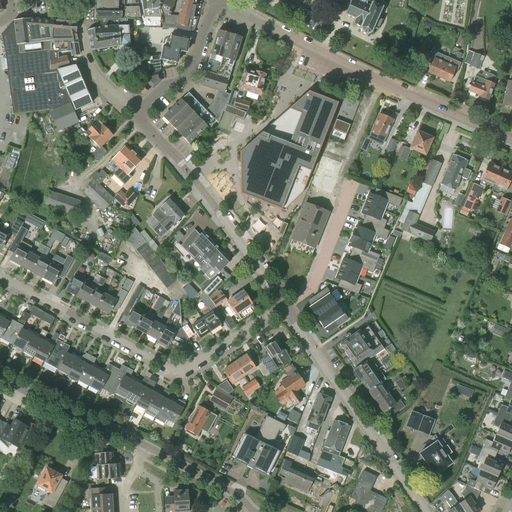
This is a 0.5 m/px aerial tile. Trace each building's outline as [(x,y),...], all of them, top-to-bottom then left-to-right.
[(95,0),(95,10),(111,11),(111,10),(121,10),(124,9),(124,7),(123,0),(95,0)] [(137,0),(138,7),(140,17),(143,27),(160,28),(160,16),(158,0),(137,0)] [(169,16),(174,2),(174,0),(158,0),(160,16),(162,16),(162,28),(171,28),(171,27),(176,28),(178,16),(169,16)] [(176,28),(175,29),(190,32),(193,33),(198,17),(193,16),(195,0),(181,0),(178,16),(176,28)] [(278,0),(279,0),(281,1),(283,0),(284,0),(285,2),(284,3),(285,4),(286,2),(291,0),(296,0),(297,0),(351,0),(345,15),(355,19),(353,23),(352,24),(353,24),(360,27),(360,28),(362,33),(366,35),(371,33),(373,27),(378,29),(382,20),(377,18),(382,7),(371,2),(367,0),(278,0)] [(124,9),(121,10),(121,12),(121,18),(127,18),(140,17),(138,7),(124,7),(124,9)] [(111,11),(95,10),(95,19),(121,19),(121,18),(121,12),(121,10),(111,10),(111,11)] [(28,19),(14,20),(14,28),(3,34),(10,100),(13,114),(52,109),(71,101),(71,99),(87,92),(75,65),(69,67),(49,71),(51,50),(51,42),(52,42),(54,21),(28,19)] [(61,22),(54,21),(52,42),(51,42),(51,50),(61,49),(61,22)] [(51,50),(49,71),(69,67),(67,56),(58,58),(57,53),(71,51),(71,56),(79,55),(75,33),(76,23),(61,22),(61,49),(51,50)] [(119,36),(129,35),(128,26),(98,27),(98,28),(87,30),(89,39),(98,37),(98,36),(112,33),(114,34),(114,36),(117,36),(117,33),(119,33),(119,36)] [(219,67),(229,34),(217,31),(208,63),(219,67)] [(98,37),(89,39),(91,50),(102,48),(120,46),(130,45),(129,35),(119,36),(119,33),(117,33),(117,36),(114,36),(114,34),(112,33),(98,36),(98,37)] [(229,34),(219,67),(231,71),(241,38),(229,34)] [(171,35),(169,47),(163,46),(161,59),(177,62),(180,50),(186,51),(189,39),(171,35)] [(447,57),(439,53),(434,51),(430,59),(433,60),(427,72),(438,77),(447,57)] [(484,57),(474,53),(469,66),(479,70),(484,57)] [(161,70),(159,55),(149,56),(149,62),(151,62),(152,71),(161,70)] [(447,57),(438,77),(449,82),(455,70),(457,71),(460,63),(447,57)] [(219,67),(208,63),(201,86),(217,91),(224,93),(231,71),(219,67)] [(238,89),(237,93),(237,95),(245,98),(246,92),(259,96),(262,86),(265,75),(255,72),(255,73),(244,70),(238,89)] [(147,74),(157,85),(162,80),(159,71),(147,74)] [(483,71),(481,75),(478,74),(477,77),(475,76),(473,83),(472,82),(468,91),(480,96),(480,97),(488,100),(495,81),(496,79),(495,76),(483,71)] [(157,85),(147,74),(140,76),(153,89),(157,85)] [(511,82),(509,82),(503,105),(511,107),(511,82)] [(138,88),(141,92),(144,94),(149,89),(143,83),(138,88)] [(224,93),(217,91),(215,97),(228,101),(230,95),(224,93)] [(230,95),(228,101),(227,104),(233,107),(235,99),(237,95),(237,93),(231,91),(230,95)] [(261,134),(240,153),(240,194),(285,211),(302,194),(324,136),(337,103),(308,92),(277,118),(274,127),(270,137),(261,134)] [(171,126),(197,101),(188,93),(163,117),(171,126)] [(228,101),(215,97),(214,102),(222,111),(225,104),(227,104),(228,101)] [(244,102),(235,99),(233,107),(242,110),(244,102)] [(197,101),(171,126),(180,135),(205,110),(197,101)] [(214,102),(210,106),(220,116),(222,111),(214,102)] [(50,113),(58,131),(77,122),(69,104),(50,113)] [(226,105),(223,112),(243,120),(246,113),(226,105)] [(210,106),(205,110),(214,119),(217,123),(220,116),(210,106)] [(214,119),(205,110),(180,135),(188,144),(214,119)] [(372,131),(368,138),(382,145),(393,121),(379,114),(371,131),(372,131)] [(336,119),(328,139),(342,145),(350,125),(336,119)] [(100,146),(112,135),(102,125),(101,126),(97,122),(85,133),(81,128),(75,134),(82,141),(88,136),(99,147),(88,158),(98,161),(107,153),(100,146)] [(424,154),(431,139),(430,138),(431,136),(425,134),(424,136),(418,133),(411,148),(424,154)] [(390,139),(385,152),(392,155),(397,142),(390,139)] [(116,171),(134,153),(126,145),(112,160),(108,164),(116,171)] [(405,146),(399,158),(406,161),(411,149),(405,146)] [(116,173),(114,175),(124,185),(131,178),(128,175),(141,160),(134,153),(116,171),(117,172),(116,173)] [(467,180),(471,172),(464,169),(467,161),(453,155),(440,185),(454,191),(460,177),(467,180)] [(91,161),(76,156),(75,161),(89,165),(91,161)] [(421,182),(405,221),(401,230),(430,242),(434,232),(415,224),(441,164),(431,160),(422,182),(421,182)] [(494,185),(501,168),(489,163),(482,179),(482,180),(480,184),(485,185),(486,182),(494,185)] [(53,172),(64,176),(67,168),(56,164),(53,172)] [(511,173),(501,168),(494,185),(492,189),(493,193),(497,194),(501,193),(504,194),(505,190),(506,190),(511,175),(511,173)] [(96,172),(91,178),(93,181),(98,185),(103,180),(107,175),(102,170),(98,174),(96,172)] [(93,181),(83,192),(103,211),(114,199),(93,181)] [(418,188),(410,184),(406,193),(414,197),(418,188)] [(472,185),(461,209),(470,213),(475,201),(477,202),(483,190),(472,185)] [(368,194),(364,203),(384,211),(387,203),(398,208),(402,199),(376,189),(373,196),(368,194)] [(122,191),(115,199),(126,209),(138,196),(130,190),(126,195),(122,191)] [(43,206),(77,217),(82,202),(47,191),(43,206)] [(458,194),(453,206),(459,209),(464,196),(458,194)] [(170,198),(154,213),(151,215),(155,219),(148,225),(152,229),(178,206),(170,198)] [(501,198),(495,212),(504,216),(511,202),(501,198)] [(314,248),(328,212),(305,203),(291,239),(314,248)] [(365,215),(363,221),(389,232),(389,231),(383,229),(387,221),(381,218),(384,211),(364,203),(361,213),(365,215)] [(152,229),(157,235),(163,229),(166,232),(174,225),(185,214),(178,206),(152,229)] [(24,221),(30,224),(34,217),(28,214),(24,221)] [(16,236),(21,227),(23,223),(16,219),(9,232),(16,236)] [(510,248),(511,242),(511,220),(510,219),(507,225),(506,224),(503,229),(505,230),(499,244),(510,248)] [(133,226),(128,220),(120,240),(125,242),(126,242),(133,226)] [(354,229),(352,236),(371,243),(374,236),(385,240),(389,232),(363,221),(360,228),(356,226),(354,229)] [(283,222),(278,234),(282,236),(288,224),(283,222)] [(126,242),(125,242),(131,245),(141,237),(139,234),(133,226),(126,242)] [(20,266),(28,252),(28,253),(32,247),(20,241),(26,231),(21,227),(16,236),(10,246),(15,249),(10,260),(20,266)] [(38,227),(29,244),(32,245),(40,228),(38,227)] [(39,259),(38,258),(31,272),(42,277),(49,264),(43,261),(50,249),(49,249),(54,240),(61,243),(65,236),(54,230),(47,243),(47,242),(41,253),(42,253),(39,259)] [(141,237),(146,242),(147,244),(151,239),(144,230),(139,234),(141,237)] [(194,230),(180,247),(186,253),(187,252),(194,258),(200,264),(198,266),(200,267),(199,268),(201,270),(220,251),(202,232),(199,236),(194,230)] [(179,231),(173,238),(178,243),(183,236),(179,231)] [(353,247),(350,254),(376,264),(379,255),(368,251),(371,243),(352,236),(349,243),(348,245),(353,247)] [(146,242),(141,237),(131,245),(132,245),(136,250),(146,242)] [(149,247),(153,252),(156,256),(160,253),(156,247),(157,246),(151,239),(147,244),(149,247)] [(41,253),(47,242),(45,241),(42,245),(41,244),(37,251),(41,253)] [(146,242),(136,250),(139,255),(149,247),(147,244),(146,242)] [(149,247),(139,255),(143,260),(153,252),(149,247)] [(210,280),(200,290),(203,292),(203,291),(208,296),(209,298),(223,283),(216,276),(217,274),(229,261),(220,251),(201,270),(205,274),(210,280)] [(28,253),(28,252),(20,266),(31,272),(38,258),(28,253)] [(153,252),(143,260),(147,265),(157,257),(156,256),(153,252)] [(97,259),(108,265),(112,259),(101,253),(97,259)] [(343,258),(339,268),(358,276),(361,268),(373,273),(376,264),(350,254),(348,260),(343,258)] [(52,259),(49,264),(42,277),(53,283),(57,276),(62,279),(73,259),(67,256),(62,264),(52,259)] [(161,261),(157,257),(147,265),(151,269),(161,261)] [(86,279),(75,273),(82,261),(76,258),(66,278),(71,280),(65,290),(76,296),(86,279)] [(165,266),(161,261),(151,269),(155,274),(165,266)] [(165,266),(155,274),(159,279),(169,271),(165,266)] [(355,283),(358,276),(339,268),(335,278),(340,280),(337,287),(358,295),(361,286),(355,283)] [(173,276),(169,271),(159,279),(162,284),(173,276)] [(92,282),(86,279),(76,296),(87,302),(101,277),(96,274),(92,282)] [(173,276),(162,284),(166,289),(176,281),(173,276)] [(106,280),(101,277),(87,302),(97,308),(105,295),(99,291),(102,286),(106,280)] [(236,285),(245,289),(248,281),(239,278),(236,285)] [(133,283),(127,279),(121,290),(127,293),(133,283)] [(179,283),(183,288),(188,284),(184,279),(179,283)] [(176,281),(166,289),(170,293),(170,294),(180,286),(176,281)] [(189,284),(183,290),(186,293),(184,295),(191,302),(198,294),(189,284)] [(138,286),(129,302),(122,314),(127,317),(124,323),(136,329),(143,316),(132,310),(138,299),(144,289),(138,286)] [(170,294),(169,300),(177,301),(184,295),(186,293),(183,290),(180,286),(170,294)] [(319,301),(309,308),(312,312),(311,313),(314,318),(316,317),(317,318),(336,305),(338,304),(327,288),(315,295),(319,301)] [(111,309),(116,312),(127,293),(121,290),(120,289),(115,300),(105,295),(97,308),(109,314),(111,309)] [(208,296),(203,291),(203,292),(199,296),(207,308),(202,312),(205,317),(202,319),(210,331),(220,325),(217,319),(221,316),(215,307),(210,298),(209,298),(208,296)] [(210,298),(215,307),(226,300),(221,291),(210,298)] [(235,314),(251,304),(243,291),(227,302),(235,314)] [(146,311),(151,313),(158,298),(153,296),(146,311)] [(159,297),(153,308),(159,311),(162,306),(164,302),(165,301),(159,297)] [(342,315),(336,305),(317,318),(323,328),(333,321),(337,327),(348,319),(344,313),(342,315)] [(159,311),(157,316),(161,319),(167,308),(162,306),(159,311)] [(24,313),(18,324),(23,326),(28,315),(24,313)] [(143,316),(136,329),(146,335),(154,321),(143,316)] [(0,336),(10,319),(6,317),(4,320),(0,317),(0,336)] [(0,338),(13,345),(14,343),(23,326),(10,319),(0,336),(0,338)] [(210,331),(202,319),(191,326),(200,338),(210,331)] [(165,327),(154,321),(146,335),(157,341),(165,327)] [(510,331),(495,324),(491,333),(506,339),(510,331)] [(187,325),(181,329),(188,339),(193,335),(187,325)] [(23,326),(14,343),(13,345),(14,346),(14,345),(23,350),(22,350),(23,351),(32,335),(26,332),(27,329),(23,326)] [(368,326),(365,329),(341,345),(353,363),(357,360),(357,361),(364,356),(366,358),(369,355),(371,358),(384,349),(391,344),(389,341),(382,346),(368,326)] [(168,346),(171,341),(175,333),(165,327),(157,341),(168,346)] [(175,333),(171,341),(184,347),(187,339),(188,339),(181,329),(177,332),(175,333)] [(23,351),(23,352),(28,355),(33,358),(33,356),(42,340),(43,341),(47,333),(47,332),(42,330),(39,335),(38,338),(32,335),(23,351)] [(42,340),(33,356),(34,357),(35,356),(43,361),(44,362),(45,360),(54,343),(50,341),(48,344),(43,341),(42,340)] [(55,343),(54,343),(45,360),(58,367),(68,351),(67,350),(69,347),(65,344),(63,348),(59,346),(61,342),(57,340),(55,344),(55,343)] [(261,364),(268,375),(277,369),(271,359),(277,356),(283,366),(291,360),(284,349),(282,351),(278,346),(281,344),(278,340),(276,342),(275,340),(263,347),(267,354),(260,361),(262,363),(261,364)] [(391,344),(384,349),(388,356),(380,362),(383,366),(389,362),(399,355),(391,344)] [(68,375),(67,378),(77,383),(78,380),(91,356),(93,352),(89,350),(87,354),(86,354),(84,356),(82,360),(81,360),(80,360),(80,361),(76,359),(68,375)] [(58,367),(57,369),(58,370),(59,369),(67,374),(67,375),(68,375),(76,359),(70,356),(72,353),(68,351),(58,367)] [(246,355),(234,363),(243,376),(255,368),(246,355)] [(360,365),(353,370),(354,372),(353,373),(356,378),(357,377),(361,382),(378,369),(375,364),(370,368),(366,362),(371,358),(369,355),(366,358),(364,356),(357,361),(360,365)] [(91,356),(78,380),(79,381),(79,380),(87,385),(87,386),(88,386),(98,367),(93,364),(95,359),(91,356)] [(243,376),(234,363),(222,371),(231,384),(243,376)] [(108,364),(105,371),(109,373),(100,388),(101,389),(107,392),(113,396),(115,392),(128,368),(122,365),(119,370),(108,364)] [(268,375),(261,364),(256,367),(264,378),(268,375)] [(281,383),(283,385),(277,389),(278,390),(274,393),(282,405),(291,400),(294,405),(301,401),(295,391),(305,385),(297,373),(296,373),(294,369),(292,370),(289,366),(284,370),(289,378),(281,383)] [(105,371),(98,367),(88,386),(89,386),(97,391),(99,392),(101,389),(100,388),(109,373),(105,371)] [(133,371),(128,368),(115,392),(117,393),(125,397),(125,398),(126,398),(134,382),(128,379),(133,371)] [(378,369),(361,382),(368,392),(381,383),(380,383),(386,379),(378,369)] [(511,374),(503,371),(501,377),(511,381),(504,397),(511,400),(511,374)] [(126,398),(127,399),(126,400),(126,403),(132,406),(134,405),(135,403),(136,404),(149,379),(144,377),(140,385),(134,382),(126,398)] [(149,379),(136,404),(137,404),(136,406),(145,410),(145,409),(146,409),(155,393),(151,391),(156,383),(149,379)] [(248,384),(253,392),(260,387),(255,379),(248,384)] [(403,383),(400,379),(395,383),(397,387),(403,383)] [(226,380),(220,384),(217,386),(228,394),(233,390),(226,380)] [(388,394),(381,383),(368,392),(375,403),(388,394)] [(397,387),(400,391),(406,387),(403,383),(397,387)] [(253,392),(248,384),(242,388),(247,396),(253,392)] [(215,391),(209,401),(225,410),(231,400),(215,391)] [(146,409),(144,413),(154,419),(167,396),(163,394),(161,397),(155,393),(146,409)] [(318,394),(307,420),(305,427),(317,432),(331,399),(318,394)] [(395,404),(388,394),(375,403),(383,413),(390,408),(394,414),(404,407),(400,401),(395,404)] [(171,399),(167,396),(154,419),(165,425),(168,419),(175,423),(185,404),(178,400),(176,405),(170,401),(171,399)] [(501,405),(496,415),(507,420),(509,414),(511,415),(511,400),(507,407),(501,405)] [(193,416),(185,430),(187,430),(186,432),(195,437),(196,435),(197,436),(201,429),(208,433),(212,425),(217,415),(212,413),(211,414),(209,413),(210,412),(209,411),(198,405),(193,416)] [(292,410),(287,418),(297,423),(301,414),(292,410)] [(280,411),(277,417),(284,420),(286,415),(280,411)] [(434,420),(412,412),(406,426),(428,435),(434,420)] [(507,420),(496,415),(492,425),(498,428),(495,435),(511,442),(511,441),(511,428),(504,425),(507,420)] [(244,434),(232,457),(234,458),(233,460),(241,464),(242,462),(248,465),(247,467),(249,468),(273,419),(267,416),(255,439),(244,434)] [(1,424),(0,425),(0,441),(8,449),(12,445),(18,448),(28,431),(29,431),(33,424),(21,422),(21,423),(14,419),(10,426),(6,426),(1,424)] [(273,419),(249,468),(252,469),(253,467),(258,470),(257,472),(265,476),(266,474),(268,475),(280,451),(274,449),(283,432),(286,434),(289,427),(273,419)] [(326,440),(322,451),(338,457),(349,426),(334,420),(329,431),(327,430),(323,439),(326,440)] [(286,451),(298,456),(305,439),(293,434),(286,451)] [(486,440),(481,450),(492,455),(494,449),(508,455),(510,450),(508,450),(511,442),(495,435),(492,442),(486,440)] [(436,442),(419,454),(424,461),(424,462),(428,468),(429,468),(434,475),(451,463),(446,456),(452,453),(447,445),(441,449),(436,442)] [(304,444),(301,452),(310,455),(313,447),(304,444)] [(472,444),(469,451),(478,455),(481,449),(472,444)] [(492,455),(481,450),(477,460),(480,462),(477,470),(480,471),(480,470),(496,478),(499,470),(501,471),(503,466),(501,466),(489,460),(492,455)] [(322,451),(317,465),(340,474),(343,468),(341,467),(344,459),(338,457),(322,451)] [(120,478),(120,472),(120,471),(118,471),(118,465),(112,465),(111,453),(95,454),(97,480),(120,478)] [(373,464),(361,473),(378,498),(392,488),(377,467),(376,468),(373,464)] [(277,477),(272,488),(283,492),(293,470),(282,466),(279,472),(277,477)] [(46,468),(44,472),(37,485),(51,493),(49,497),(46,496),(42,503),(53,508),(66,482),(59,479),(60,476),(46,468)] [(352,469),(347,479),(355,482),(359,472),(352,469)] [(293,470),(283,492),(293,496),(292,499),(303,475),(293,470)] [(470,475),(466,485),(476,490),(484,493),(487,488),(492,490),(494,485),(493,485),(496,478),(480,470),(480,471),(477,478),(470,475)] [(303,475),(292,499),(302,503),(312,479),(303,475)] [(312,479),(302,503),(312,507),(322,483),(312,479)] [(322,483),(312,507),(322,511),(333,488),(322,483)] [(465,500),(458,504),(463,511),(478,511),(472,501),(476,490),(466,485),(464,490),(465,491),(461,494),(465,500)] [(90,509),(114,508),(113,501),(111,501),(111,495),(105,495),(105,489),(89,490),(90,509)] [(165,511),(187,511),(187,491),(184,491),(184,489),(175,490),(176,492),(173,492),(174,498),(165,498),(165,511)] [(447,490),(438,499),(443,503),(445,501),(450,507),(446,510),(447,511),(463,511),(458,504),(452,495),(447,490)] [(209,499),(204,496),(201,501),(206,504),(209,499)] [(5,511),(12,500),(8,498),(0,511),(5,511)] [(364,500),(360,511),(361,511),(386,511),(387,510),(364,500)]
